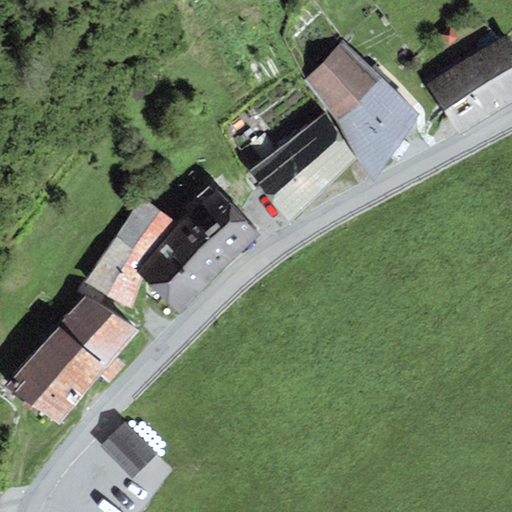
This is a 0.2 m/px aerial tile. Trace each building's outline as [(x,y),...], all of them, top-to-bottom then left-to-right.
[(511,93),(511,37),(506,28),(430,75),(461,125),(511,93)] [(426,105),(352,34),(315,72),(384,163),(426,105)] [(296,209),(360,144),(331,103),(254,157),(283,198),(296,209)] [(212,183),(165,231),(142,266),(179,302),(255,224),(212,183)] [(141,189),(85,275),(121,298),(142,266),(165,231),(177,212),(141,189)] [(129,325),(83,288),(56,321),(101,358),(129,325)] [(101,358),(56,321),(9,378),(55,415),(101,358)] [(154,449),(124,420),(102,441),(132,471),(154,449)]
